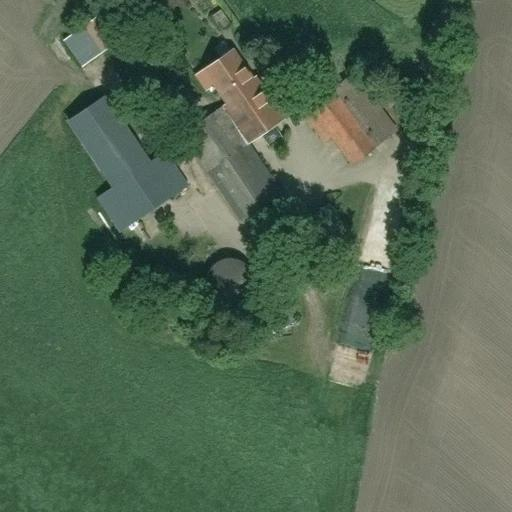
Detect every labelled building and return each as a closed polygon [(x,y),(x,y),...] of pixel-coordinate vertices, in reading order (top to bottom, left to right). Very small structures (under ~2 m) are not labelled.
[(102,17),(66,41),(82,65),(118,41),(102,17)] [(279,113),(239,50),(197,77),(209,96),(221,89),(231,105),(184,136),(235,215),(278,188),(244,135),(279,113)] [(396,130),(353,67),(299,104),(323,139),(333,132),(352,160),(396,130)] [(109,99),(73,121),(114,188),(100,196),(121,231),(193,187),(173,154),(151,167),(109,99)] [(265,283),(265,278),(265,274),(264,269),(261,264),(257,259),(254,256),(247,252),(242,251),(237,251),(233,251),(226,253),(218,259),(214,264),(212,268),(211,274),(210,279),(211,284),(213,290),(216,295),(220,299),(225,302),(229,304),(234,305),(240,305),(245,305),(251,302),(258,297),(261,293),(263,288),(265,283)]
